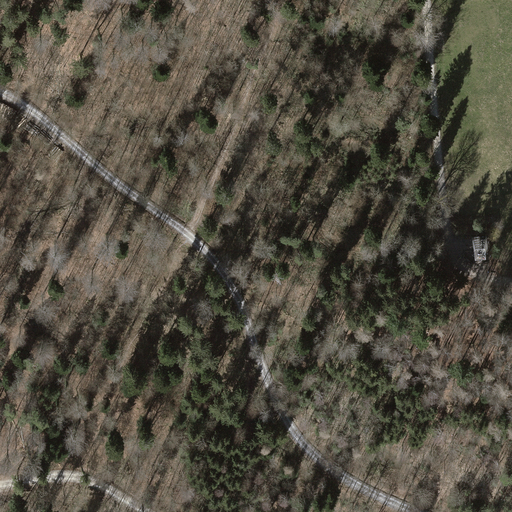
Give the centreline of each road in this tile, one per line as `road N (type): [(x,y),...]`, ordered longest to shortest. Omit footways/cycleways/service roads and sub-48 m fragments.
road 1 (track): [(0,89),(209,256),(239,302),(292,433),(346,481),(415,511)]
road 2 (track): [(426,0),(449,237),(470,276),(511,288)]
road 3 (track): [(0,484),(64,472),(148,511)]
